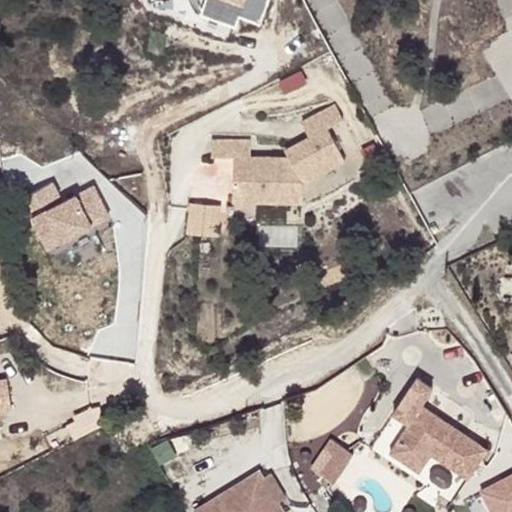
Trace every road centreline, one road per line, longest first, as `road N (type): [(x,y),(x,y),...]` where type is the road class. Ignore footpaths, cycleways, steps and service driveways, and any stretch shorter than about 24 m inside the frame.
road 1 (residential): [(151,170),(156,244),(143,364),(157,411),(195,418),(320,368),(363,339),(431,269)]
road 2 (residential): [(431,269),(511,398)]
